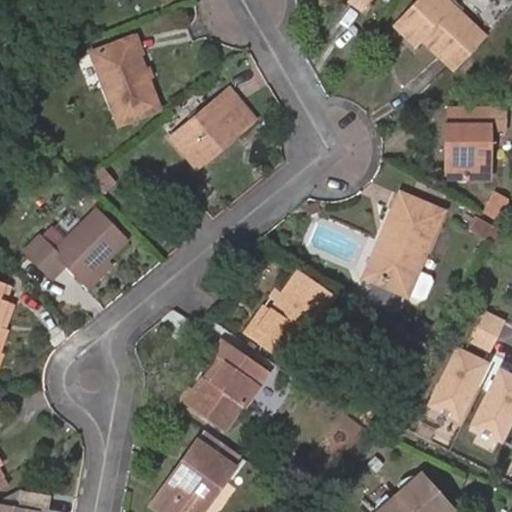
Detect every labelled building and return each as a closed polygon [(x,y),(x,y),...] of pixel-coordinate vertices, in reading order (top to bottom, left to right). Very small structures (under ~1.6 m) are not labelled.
[(354,0),(367,9),(373,0),(354,0)] [(420,0),(400,21),(422,41),(453,70),(484,37),(443,0),(420,0)] [(417,47),(422,41),(400,21),(395,27),(417,47)] [(118,125),(159,110),(132,39),(91,54),(118,125)] [(228,90),(216,100),(225,111),(237,101),(228,90)] [(225,111),(216,100),(170,137),(196,169),(255,121),(237,101),(225,111)] [(489,180),(489,131),(489,109),(462,109),(461,125),(446,125),(446,144),(452,144),(453,180),(489,180)] [(461,125),(462,109),(446,109),(446,125),(461,125)] [(489,109),(489,131),(505,131),(504,109),(489,109)] [(98,170),(87,178),(99,195),(110,185),(98,170)] [(508,201),(493,193),(483,212),(498,221),(508,201)] [(417,273),(442,213),(400,195),(379,243),(386,246),(372,277),(407,292),(406,295),(420,301),(424,300),(432,282),(430,278),(417,273)] [(317,202),(305,206),(307,214),(318,212),(317,202)] [(83,283),(106,260),(125,241),(95,211),(53,253),(38,236),(22,251),(51,280),(65,265),(83,283)] [(492,227),(474,218),(468,230),(485,240),(492,227)] [(365,274),(372,277),(386,246),(379,243),(365,274)] [(111,265),(106,260),(83,283),(89,288),(111,265)] [(271,311),(252,338),(275,354),(280,346),(294,355),(332,298),(296,274),(282,294),(276,290),(269,299),(276,304),(271,311)] [(8,289),(3,287),(0,294),(0,302),(3,304),(8,289)] [(491,350),(508,316),(479,302),(462,335),(491,350)] [(12,307),(5,304),(0,317),(0,329),(3,331),(12,307)] [(245,334),(252,338),(271,311),(264,306),(245,334)] [(195,393),(185,406),(222,432),(240,406),(244,408),(268,373),(222,341),(212,355),(219,360),(195,393)] [(491,363),(455,346),(426,406),(462,423),(491,363)] [(511,436),(511,375),(500,370),(471,430),(507,447),(511,436)] [(179,402),(185,406),(195,393),(189,388),(179,402)] [(201,511),(232,469),(240,458),(204,432),(196,443),(185,459),(191,463),(158,510),(160,511),(201,511)] [(191,463),(185,459),(152,506),(158,510),(191,463)] [(447,511),(455,505),(424,472),(420,475),(405,489),(399,495),(414,511),(436,511),(443,507),(447,511)] [(405,489),(420,475),(419,474),(400,484),(405,489)] [(45,511),(48,497),(21,493),(18,511),(0,507),(0,511),(45,511)] [(378,511),(380,511),(392,500),(388,495),(376,509),(378,511)] [(414,511),(399,495),(392,500),(380,511),(414,511)]
